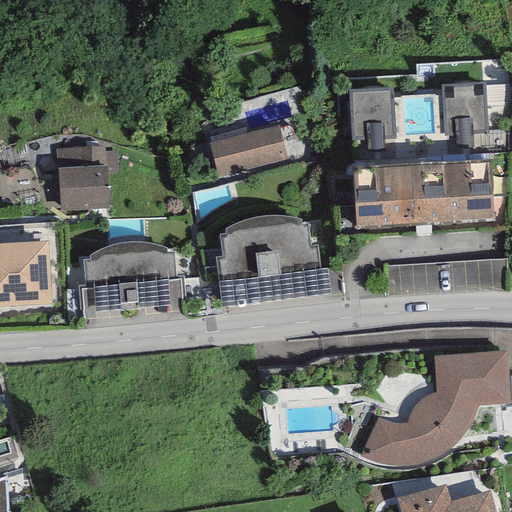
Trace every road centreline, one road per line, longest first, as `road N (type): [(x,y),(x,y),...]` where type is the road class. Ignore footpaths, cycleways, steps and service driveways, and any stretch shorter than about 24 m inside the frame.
road 1 (unclassified): [(511,310),(0,349)]
road 2 (unknown): [(361,316),(357,271),(387,243),(487,235)]
